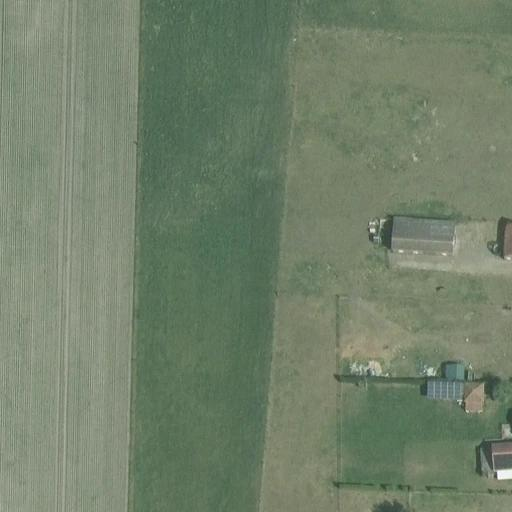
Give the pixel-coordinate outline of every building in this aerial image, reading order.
[(454,225),(395,221),(393,255),(452,258),(454,225)] [(485,237),(483,260),(511,261),(511,228),(506,229),(505,239),(485,237)] [(461,399),(461,384),(427,384),(427,400),(461,399)] [(462,385),(461,412),(482,413),(483,386),(462,385)] [(511,448),(494,450),(494,452),(481,453),(482,470),(495,470),(495,473),(511,472),(511,448)]
